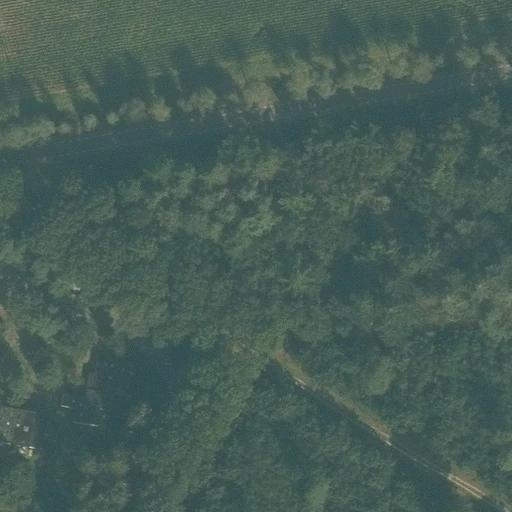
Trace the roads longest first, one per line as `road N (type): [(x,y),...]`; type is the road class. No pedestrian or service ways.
road 1 (unclassified): [(0,160),(511,72)]
road 2 (track): [(250,354),(44,198),(22,157)]
road 3 (track): [(500,511),(250,354)]
